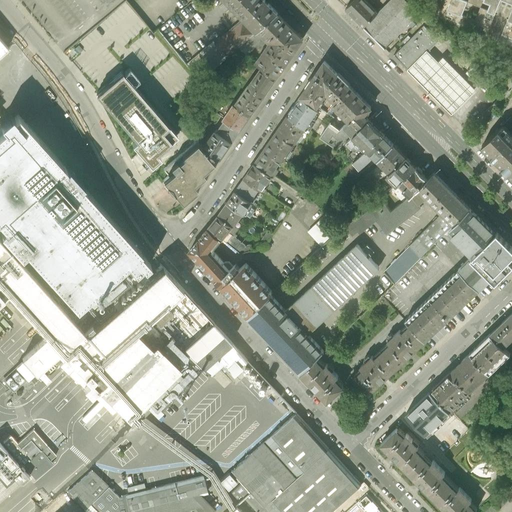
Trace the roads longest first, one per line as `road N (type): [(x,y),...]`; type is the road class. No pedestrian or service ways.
road 1 (residential): [(163,245),(88,114),(0,4)]
road 2 (residential): [(349,446),(163,245)]
road 3 (primary): [(322,41),(511,227)]
road 4 (residential): [(322,41),(199,216),(163,245)]
road 5 (primary): [(511,199),(338,26)]
road 6 (residential): [(349,446),(511,292)]
